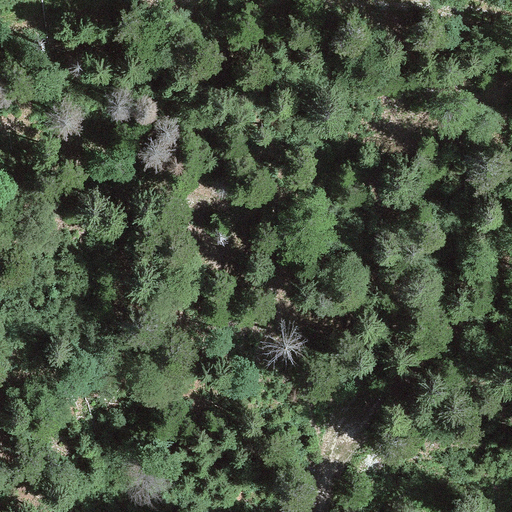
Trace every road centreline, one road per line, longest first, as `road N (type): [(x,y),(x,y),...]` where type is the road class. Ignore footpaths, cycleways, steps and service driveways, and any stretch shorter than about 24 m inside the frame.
road 1 (track): [(0,9),(33,0),(511,5)]
road 2 (track): [(511,254),(358,421)]
